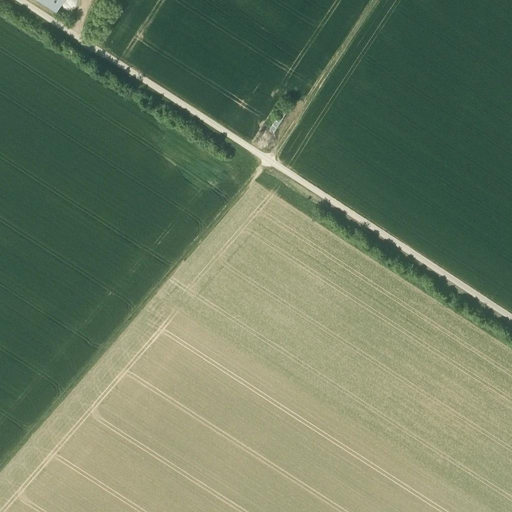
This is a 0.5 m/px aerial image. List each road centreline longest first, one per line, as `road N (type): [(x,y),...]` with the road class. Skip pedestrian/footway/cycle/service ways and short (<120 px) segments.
road 1 (track): [(511,321),(17,0)]
road 2 (track): [(266,161),(0,482)]
road 3 (track): [(266,161),(387,0)]
